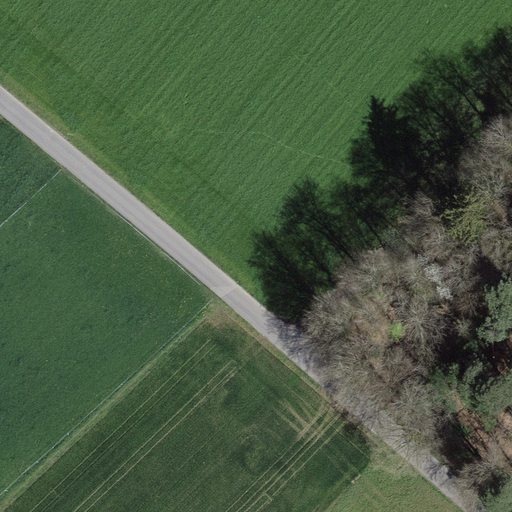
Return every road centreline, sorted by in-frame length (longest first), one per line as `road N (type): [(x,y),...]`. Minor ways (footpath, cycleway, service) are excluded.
road 1 (tertiary): [(483,511),(0,100)]
road 2 (track): [(289,343),(511,133)]
